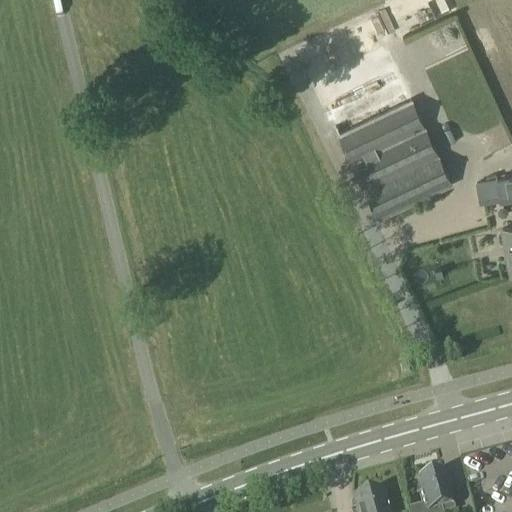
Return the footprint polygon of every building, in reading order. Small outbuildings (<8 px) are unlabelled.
[(379,219),(451,184),(384,44),(312,78),(379,219)] [(480,203),(511,197),(511,175),(496,179),(476,183),(480,203)] [(511,226),(502,228),(511,275),(511,226)] [(440,511),(451,508),(447,490),(450,490),(446,475),(419,483),(423,496),(419,497),(422,509),(410,511),(440,511)] [(387,511),(382,493),(352,501),(355,511),(387,511)]
